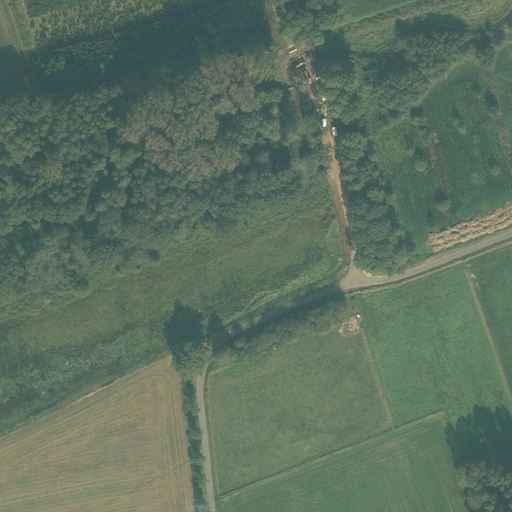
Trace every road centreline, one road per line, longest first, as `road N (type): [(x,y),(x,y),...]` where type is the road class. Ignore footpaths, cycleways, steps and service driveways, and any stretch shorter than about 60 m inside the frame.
road 1 (unclassified): [(211,511),(198,388),(204,361),(223,339),(274,312),(357,281)]
road 2 (unclassified): [(357,281),(328,144),(272,0)]
road 3 (unclassified): [(357,281),(402,276),(511,234)]
